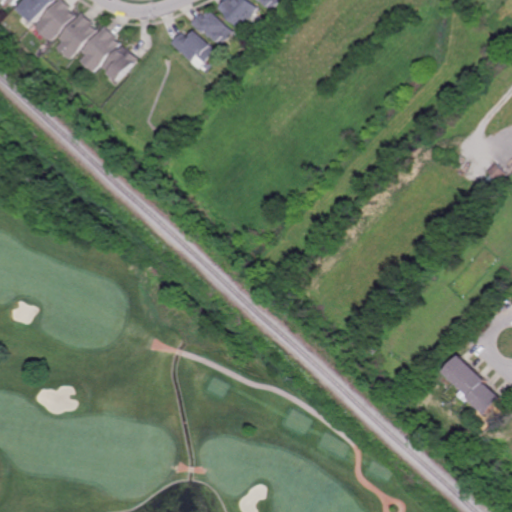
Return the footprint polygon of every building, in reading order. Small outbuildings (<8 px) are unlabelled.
[(58,0),(37,24),(21,9),(28,0),(58,0)] [(55,43),(39,27),(45,21),(43,20),(63,0),(67,0),(75,8),(73,10),(80,16),(55,43)] [(252,0),(260,7),(256,12),(258,13),(251,21),(249,19),(241,28),(220,8),(227,0),(252,0)] [(282,0),(274,9),(271,7),(269,8),(262,1),(261,1),(260,0),(282,0)] [(237,32),(224,45),(220,42),(219,43),(208,32),(206,34),(195,24),(204,15),(206,17),(210,12),(216,12),(237,32)] [(74,60),(61,48),(67,42),(63,38),(86,13),(98,24),(97,26),(102,30),(74,60)] [(98,74),(84,61),(90,55),(86,52),(109,27),(121,38),(120,39),(125,44),(98,74)] [(219,50),(214,56),(215,58),(209,64),(201,57),(196,62),(176,43),(185,33),(189,37),(192,35),(194,37),(199,32),(219,50)] [(131,50),(132,48),(144,59),(122,83),(119,86),(111,79),(114,76),(112,74),(113,73),(107,67),(127,46),(131,50)] [(501,183),(495,177),(503,168),(510,173),(501,183)] [(489,418),(470,399),(472,397),(447,373),(463,356),(490,382),(488,384),(506,400),(489,418)]
